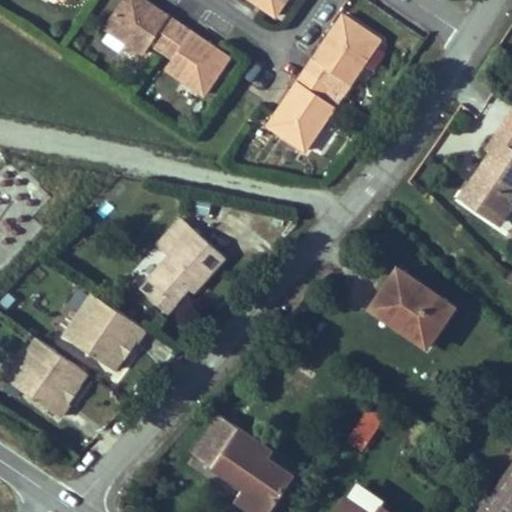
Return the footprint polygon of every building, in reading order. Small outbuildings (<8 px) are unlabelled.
[(156,53),(174,27),(164,19),(136,0),(110,0),(93,25),(137,56),(144,45),(156,53)] [(234,0),(270,23),(285,0),(234,0)] [(311,63),(302,75),(329,94),(336,83),(347,90),(378,46),(341,20),(311,63)] [(186,35),(174,27),(156,53),(167,61),(159,71),(203,103),(229,65),(186,35)] [(329,94),(302,75),(296,85),(264,131),(301,157),(332,112),(321,105),(329,94)] [(493,237),(511,208),(511,162),(493,150),(483,164),(488,167),(472,190),(477,193),(472,199),(468,197),(457,213),(493,237)] [(34,216),(53,196),(23,167),(20,170),(7,158),(0,165),(0,271),(44,226),(34,216)] [(477,193),(472,190),(468,197),(472,199),(477,193)] [(205,280),(227,254),(181,215),(155,244),(165,253),(145,276),(176,302),(182,295),(199,275),(205,280)] [(356,311),(412,349),(444,302),(388,264),(356,311)] [(205,280),(199,275),(182,295),(188,300),(205,280)] [(167,312),(176,302),(145,276),(137,286),(167,312)] [(117,367),(146,327),(90,287),(61,327),(117,367)] [(0,340),(10,349),(28,330),(2,307),(0,309),(0,340)] [(68,399),(88,370),(34,332),(17,356),(10,351),(0,365),(0,370),(63,414),(72,402),(68,399)] [(355,414),(347,441),(370,448),(377,420),(355,414)] [(253,456),(218,431),(193,465),(227,491),(219,503),(230,511),(250,511),(273,482),(249,463),(253,456)] [(511,511),(511,445),(464,511),(511,511)] [(259,449),(253,456),(249,463),(273,482),(284,468),(259,449)] [(378,511),(367,504),(360,511),(352,511),(329,495),(316,511),(378,511)]
